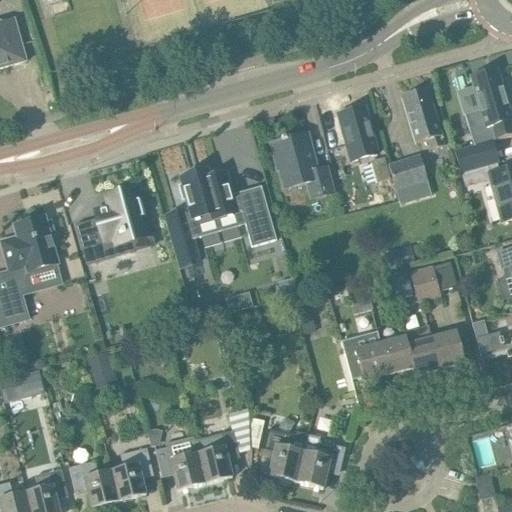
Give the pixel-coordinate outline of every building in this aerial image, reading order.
[(14,20),(0,23),(0,68),(26,62),(14,20)] [(471,77),(481,112),(465,117),(474,147),(454,153),(454,154),(493,142),(511,136),(511,121),(496,69),(471,77)] [(430,151),(445,147),(427,92),(401,100),(415,146),(427,142),(430,151)] [(364,109),(338,116),(351,163),(377,156),(364,109)] [(281,191),(303,185),(307,201),(333,195),(326,170),(314,173),(305,136),(268,146),(275,173),(277,173),(281,191)] [(493,142),(454,154),(460,175),(500,163),(493,142)] [(383,155),(369,159),(376,184),(389,181),(383,155)] [(419,156),(388,166),(395,192),(427,183),(419,156)] [(501,224),(511,221),(511,168),(488,175),(501,224)] [(276,241),(261,188),(231,197),(225,175),(209,180),(207,174),(201,176),(201,174),(181,180),(182,186),(178,187),(182,202),(186,201),(190,213),(185,214),(184,212),(165,218),(179,269),(199,263),(189,227),(241,212),(251,248),(276,241)] [(97,220),(75,226),(86,266),(110,260),(134,253),(131,241),(130,239),(146,234),(146,237),(148,237),(147,234),(151,233),(146,215),(142,216),(136,192),(107,201),(109,210),(96,214),(97,220)] [(0,297),(0,328),(28,321),(22,297),(34,293),(34,292),(31,293),(26,274),(54,266),(60,285),(57,286),(58,287),(61,286),(56,265),(57,265),(49,238),(54,236),(51,222),(45,224),(44,219),(14,227),(17,239),(0,243),(8,273),(7,273),(13,294),(0,297)] [(414,265),(409,247),(384,254),(389,272),(414,265)] [(501,272),(508,270),(511,284),(511,251),(496,256),(501,272)] [(456,288),(449,264),(432,269),(431,267),(409,274),(417,304),(440,298),(438,293),(456,288)] [(365,286),(346,292),(353,316),(372,310),(365,286)] [(238,331),(251,328),(248,314),(235,317),(238,331)] [(437,373),(425,327),(401,334),(403,339),(411,371),(413,379),(437,373)] [(425,327),(437,373),(462,366),(454,334),(431,340),(428,327),(425,327)] [(378,346),(386,378),(411,371),(403,339),(378,346)] [(378,346),(344,355),(351,381),(361,379),(362,384),(386,378),(378,346)] [(92,391),(106,388),(116,385),(108,355),(85,361),(92,391)] [(38,376),(16,381),(18,392),(40,387),(38,376)] [(294,483),(306,436),(294,434),(294,436),(268,430),(262,454),(273,457),(268,477),(294,483)] [(191,439),(203,487),(229,481),(225,460),(236,457),(231,434),(205,440),(208,453),(198,455),(193,438),(191,439)] [(317,455),(303,452),(307,437),(306,436),(294,483),(323,490),(328,469),(340,471),(345,450),(319,444),(317,455)] [(203,487),(191,439),(165,445),(167,449),(154,453),(159,476),(171,473),(176,494),(203,487)] [(109,473),(117,505),(144,498),(138,477),(150,474),(144,451),(118,458),(121,470),(109,473)] [(117,505),(109,473),(95,476),(92,464),(66,471),(72,494),(84,491),(89,511),(117,505)] [(23,495),(27,511),(56,511),(54,499),(65,496),(59,473),(32,479),(35,492),(23,495)] [(7,486),(0,487),(0,511),(27,511),(23,495),(10,498),(7,486)] [(497,511),(494,497),(480,501),(482,511),(497,511)]
